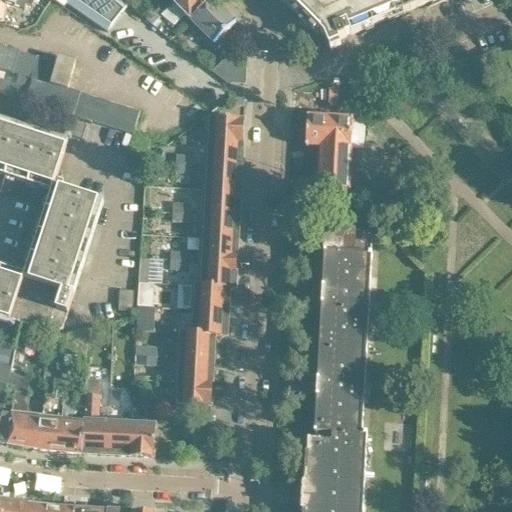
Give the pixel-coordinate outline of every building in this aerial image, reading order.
[(0,0),(0,5),(1,1),(25,9),(25,6),(32,7),(34,0),(0,0)] [(71,0),(68,6),(107,33),(129,6),(121,0),(71,0)] [(165,14),(162,17),(174,27),(185,16),(191,21),(212,0),(211,0),(178,0),(175,3),(165,14)] [(215,46),(236,24),(212,0),(191,21),(215,46)] [(349,36),(373,26),(435,0),(279,0),(296,16),(309,29),(317,37),(320,33),(325,37),(330,51),(341,47),(339,41),(349,36)] [(151,11),(144,18),(153,26),(159,20),(160,19),(154,13),(151,11)] [(159,20),(153,26),(156,28),(162,22),(159,20)] [(0,47),(0,71),(18,76),(29,80),(34,58),(0,47)] [(36,59),(30,78),(68,90),(76,63),(60,58),(58,66),(36,59)] [(227,84),(246,85),(246,69),(238,69),(227,58),(212,73),(227,84)] [(18,76),(15,85),(27,89),(30,80),(29,80),(18,76)] [(27,89),(24,99),(75,115),(81,94),(68,90),(30,78),(30,80),(27,89)] [(0,92),(24,99),(27,89),(15,85),(0,80),(0,92)] [(96,99),(89,120),(104,125),(111,104),(96,99)] [(244,99),(231,99),(231,107),(244,107),(244,99)] [(125,108),(119,129),(133,134),(140,113),(125,108)] [(318,194),(349,195),(353,120),(338,119),(331,119),(324,118),(307,117),(306,148),(320,149),(318,194)] [(205,127),(204,142),(243,144),(244,122),(212,120),(205,127)] [(86,126),(69,121),(65,135),(82,140),(86,126)] [(53,187),(66,146),(59,144),(0,124),(0,175),(51,192),(30,257),(26,269),(25,275),(10,270),(11,267),(3,264),(2,267),(0,266),(0,320),(45,335),(57,332),(62,331),(74,294),(69,293),(72,284),(76,272),(99,202),(53,187)] [(203,165),(203,166),(241,168),(241,167),(243,144),(204,142),(203,165)] [(176,156),(176,164),(192,165),(193,157),(176,156)] [(192,174),(192,165),(176,164),(175,173),(192,174)] [(202,168),(201,190),(240,192),(240,190),(241,182),(241,174),(241,171),(241,170),(241,168),(203,166),(202,168)] [(350,176),(349,195),(359,196),(360,177),(350,176)] [(201,190),(200,215),(239,217),(239,215),(240,192),(201,190)] [(343,203),(342,219),(356,220),(356,215),(357,204),(350,204),(343,203)] [(173,205),(172,214),(189,215),(190,206),(173,205)] [(172,214),(172,222),(187,223),(188,223),(189,215),(172,214)] [(187,223),(186,239),(199,239),(237,241),(239,219),(239,217),(200,215),(189,215),(188,223),(187,223)] [(355,228),(356,220),(342,219),(341,221),(341,227),(345,227),(355,228)] [(301,511),(363,511),(367,435),(362,435),(366,352),(372,237),(373,237),(373,235),(355,234),(340,233),(326,233),(326,232),(324,266),(323,288),(322,292),(322,297),(322,305),(321,319),(320,336),(319,350),(319,357),(318,382),(317,385),(317,392),(317,398),(316,418),(316,419),(315,431),(315,435),(315,436),(315,439),(315,443),(309,443),(308,443),(308,457),(307,467),(307,472),(307,484),(307,486),(303,486),(303,488),(302,493),(302,499),(302,505),(301,511)] [(198,262),(197,263),(236,265),(236,264),(237,241),(199,239),(198,262)] [(171,262),(188,263),(188,254),(172,253),(171,262)] [(141,260),(140,284),(149,285),(151,261),(141,260)] [(187,271),(188,263),(171,262),(171,270),(187,271)] [(197,265),(196,287),(203,288),(203,289),(229,290),(235,290),(236,267),(236,265),(197,263),(197,265)] [(140,284),(138,308),(154,309),(155,285),(149,285),(140,284)] [(179,286),(177,311),(189,311),(228,313),(228,312),(229,290),(203,289),(203,288),(196,287),(190,287),(179,286)] [(138,317),(137,331),(155,332),(156,309),(154,309),(138,308),(138,317)] [(178,316),(177,334),(194,335),(194,336),(214,338),(225,338),(226,338),(227,315),(228,313),(189,311),(188,313),(188,317),(178,316)] [(88,329),(67,334),(64,356),(86,359),(88,329)] [(174,357),(174,358),(213,360),(213,359),(214,338),(194,336),(194,335),(177,334),(176,334),(174,357)] [(136,356),(165,358),(165,350),(136,348),(136,356)] [(0,363),(9,366),(12,352),(0,349),(0,363)] [(164,366),(165,358),(136,356),(135,365),(164,366)] [(174,361),(173,382),(180,383),(212,384),(213,363),(213,360),(174,358),(174,361)] [(0,371),(0,389),(7,392),(10,380),(11,375),(0,371)] [(38,417),(36,434),(38,435),(37,437),(39,437),(38,451),(40,451),(49,452),(56,453),(65,392),(60,391),(61,382),(61,381),(55,380),(53,398),(45,397),(42,418),(38,417)] [(65,392),(56,453),(60,454),(66,454),(79,455),(81,455),(83,423),(83,420),(75,419),(76,411),(72,411),(74,390),(70,390),(71,384),(61,382),(60,391),(65,392)] [(81,455),(105,456),(107,424),(99,424),(101,397),(101,382),(85,382),(83,420),(83,423),(81,455)] [(211,407),(212,384),(180,383),(179,406),(210,408),(211,408),(211,407)] [(109,391),(108,408),(119,408),(120,392),(109,391)] [(3,415),(0,423),(0,444),(8,446),(15,447),(31,450),(37,451),(38,451),(39,437),(37,437),(38,435),(36,434),(38,417),(27,416),(30,394),(28,394),(14,392),(11,416),(3,415)] [(165,402),(159,407),(168,416),(173,412),(165,402)] [(159,407),(152,413),(161,422),(168,416),(159,407)] [(132,421),(130,458),(154,459),(154,458),(155,428),(155,427),(147,427),(148,412),(133,411),(132,421)] [(107,424),(105,456),(109,457),(130,458),(132,421),(111,420),(110,424),(107,424)] [(0,501),(0,511),(24,511),(26,506),(4,502),(0,501)]
